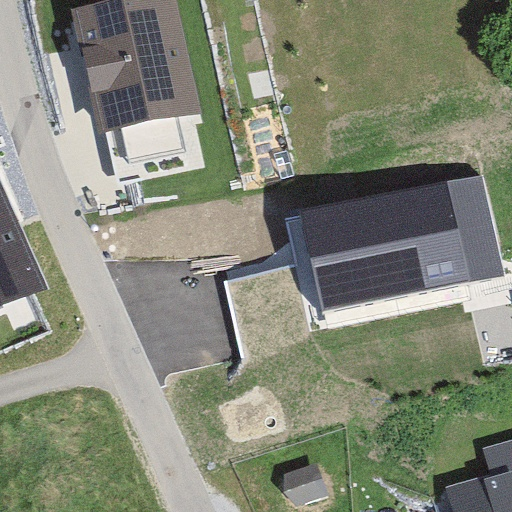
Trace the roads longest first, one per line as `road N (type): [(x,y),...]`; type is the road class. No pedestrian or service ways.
road 1 (residential): [(0,50),(30,156),(113,343)]
road 2 (residential): [(113,343),(188,511)]
